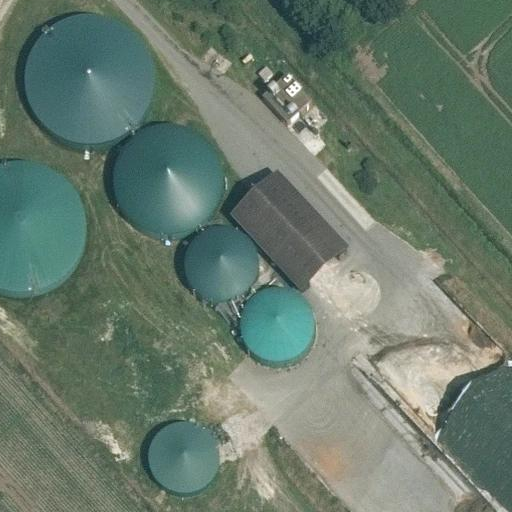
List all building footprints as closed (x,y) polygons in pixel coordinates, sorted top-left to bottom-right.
[(145,135),(156,123),(164,108),(168,93),(168,76),(163,60),(154,46),(143,35),(128,27),(112,23),(96,24),(80,28),(66,37),(55,49),(47,63),(43,79),(43,95),(48,111),(56,125),(68,136),(83,144),(99,148),(115,148),(131,143),(145,135)] [(222,215),(229,203),(232,189),(232,174),(227,161),(219,149),(207,140),(194,135),(180,134),(166,136),(153,143),(143,153),(135,165),(132,179),(133,193),(137,207),(146,219),(157,227),(170,233),(185,234),(199,231),(211,225),(222,215)] [(81,277),(90,264),(96,249),(97,233),(94,217),(87,202),(77,190),(64,181),(49,175),(33,174),(17,177),(2,184),(0,185),(0,284),(7,290),(22,295),(38,297),(54,294),(69,287),(81,277)] [(350,244),(283,178),(237,224),(304,291),(350,244)] [(225,305),(236,302),(246,294),(253,284),(255,272),(254,259),(248,248),(239,240),(227,236),(215,235),(203,239),(193,246),(187,257),(184,269),(186,281),(192,292),(201,300),(212,305),(225,305)] [(275,365),(287,361),(297,353),(303,343),(306,331),(304,318),(298,308),(289,299),(278,295),(265,294),(254,298),(244,306),(237,316),(235,328),(236,340),(242,351),(251,359),(263,364),(275,365)] [(231,486),(211,426),(153,445),(173,505),(231,486)]
